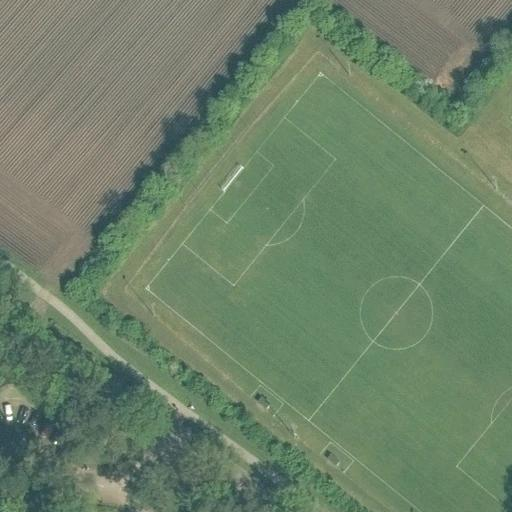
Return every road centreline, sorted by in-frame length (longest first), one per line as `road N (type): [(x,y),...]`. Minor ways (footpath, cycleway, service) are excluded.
road 1 (tertiary): [(280,511),(0,303)]
road 2 (track): [(130,490),(120,479),(67,470),(0,444)]
